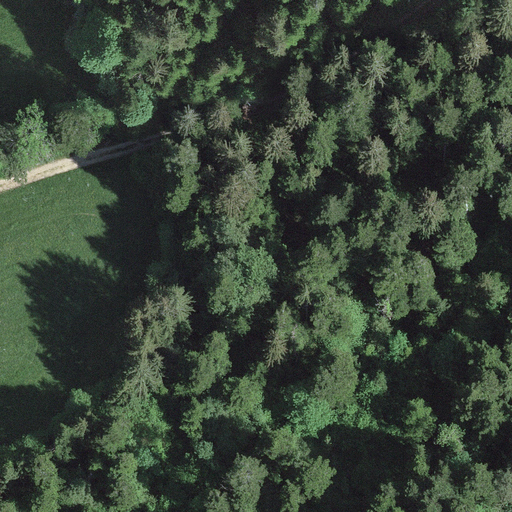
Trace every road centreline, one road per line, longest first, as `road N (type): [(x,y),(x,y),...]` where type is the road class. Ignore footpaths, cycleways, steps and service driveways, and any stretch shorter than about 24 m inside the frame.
road 1 (track): [(0,174),(247,74)]
road 2 (track): [(372,0),(247,74)]
